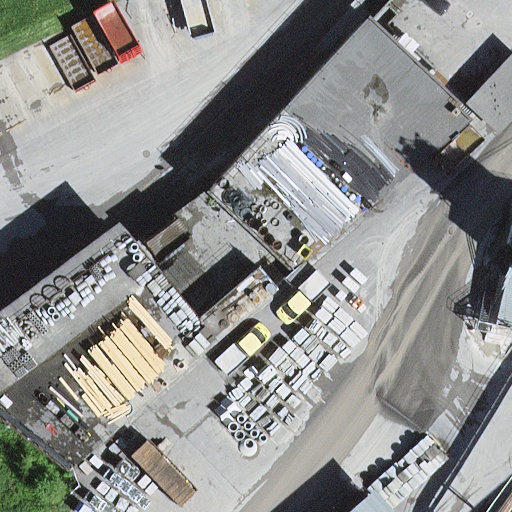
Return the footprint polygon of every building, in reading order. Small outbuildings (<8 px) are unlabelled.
[(297,271),(472,120),(480,112),(511,76),(511,0),(389,0),(212,193),(297,271)] [(511,76),(480,112),(499,129),(511,114),(511,76)] [(0,348),(0,417),(70,472),(297,271),(212,193),(134,250),(0,348)] [(0,348),(134,250),(112,225),(0,308),(0,348)] [(379,482),(345,511),(396,511),(401,508),(379,482)] [(0,500),(8,492),(0,484),(0,500)]
